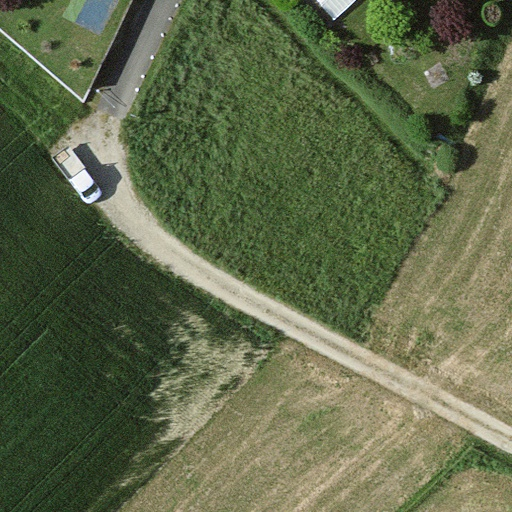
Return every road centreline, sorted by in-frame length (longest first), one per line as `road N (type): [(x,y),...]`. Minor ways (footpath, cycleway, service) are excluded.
road 1 (track): [(107,106),(101,184),(113,211),(135,230),(511,433)]
road 2 (track): [(99,142),(0,55)]
